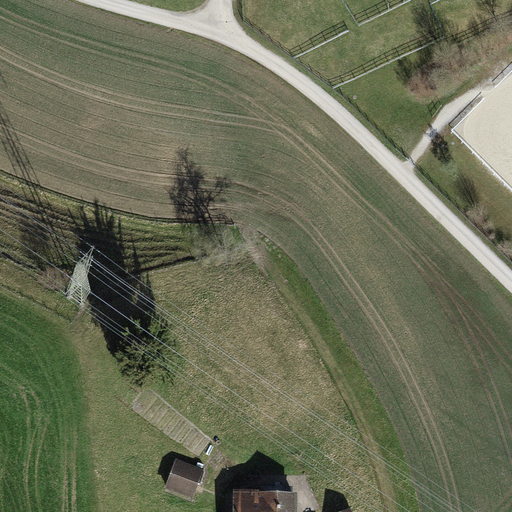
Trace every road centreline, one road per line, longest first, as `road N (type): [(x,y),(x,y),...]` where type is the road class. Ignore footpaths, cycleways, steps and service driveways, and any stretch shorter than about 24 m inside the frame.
road 1 (track): [(101,0),(220,35),(277,64),(336,110),(511,282)]
road 2 (track): [(402,173),(511,55)]
